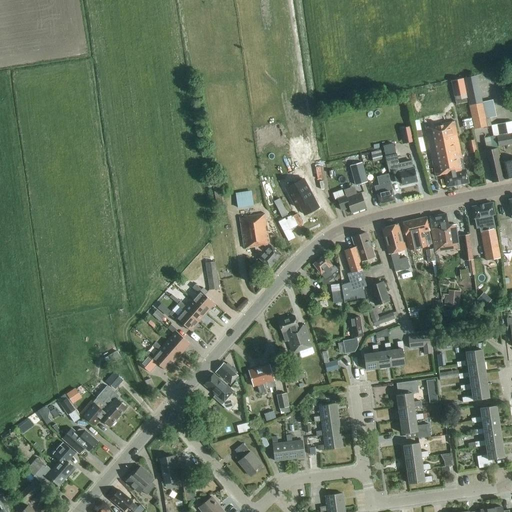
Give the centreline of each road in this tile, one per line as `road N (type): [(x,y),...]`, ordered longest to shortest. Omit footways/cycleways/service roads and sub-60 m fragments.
road 1 (tertiary): [(166,411),(314,243),(341,225),(511,187)]
road 2 (residential): [(511,483),(371,508),(364,471)]
road 3 (tertiary): [(77,511),(166,411)]
road 4 (residential): [(252,511),(166,411)]
